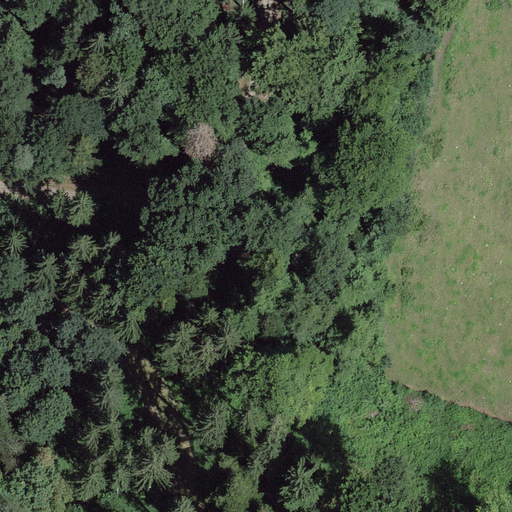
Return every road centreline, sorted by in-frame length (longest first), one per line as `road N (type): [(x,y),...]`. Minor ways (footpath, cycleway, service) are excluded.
road 1 (track): [(0,195),(123,179),(187,161),(217,136),(264,47),(265,0)]
road 2 (track): [(0,277),(124,350),(266,462)]
